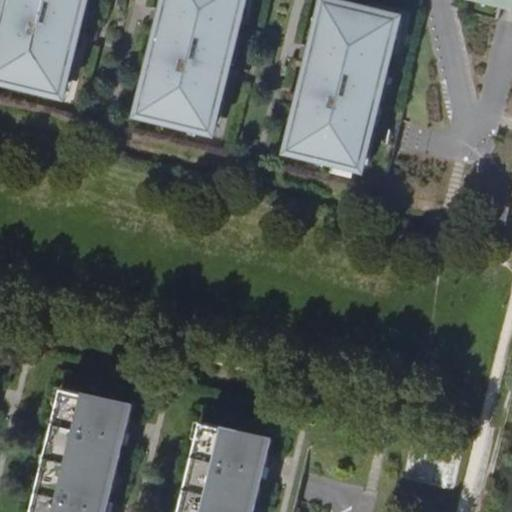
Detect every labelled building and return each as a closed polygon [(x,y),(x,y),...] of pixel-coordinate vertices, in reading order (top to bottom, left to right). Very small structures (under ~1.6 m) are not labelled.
[(14,0),(0,61),(0,74),(68,92),(90,0),(14,0)] [(174,0),(147,110),(218,128),(249,0),(174,0)] [(333,0),(298,147),(368,165),(374,140),(380,115),(404,16),(336,0),(333,0)] [(511,0),(505,0),(505,2),(500,19),(511,21),(511,0)] [(380,115),(374,140),(396,145),(402,120),(380,115)] [(495,203),(491,221),(508,225),(511,207),(495,203)] [(138,403),(72,387),(39,511),(110,511),(129,440),(138,403)] [(260,511),(280,438),(210,422),(206,439),(187,511),(260,511)] [(296,511),(312,447),(280,438),(260,511),(296,511)]
